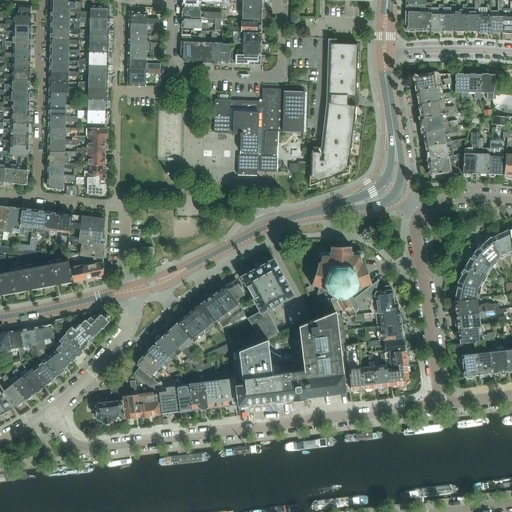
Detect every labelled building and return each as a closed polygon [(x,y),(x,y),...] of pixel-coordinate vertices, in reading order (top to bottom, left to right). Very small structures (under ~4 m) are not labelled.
[(50,0),(51,7),(75,8),(75,1),(71,0),(50,0)] [(262,8),(261,0),(242,0),(242,19),(261,19),(261,10),(261,8),(262,8)] [(479,9),(478,0),(474,0),(474,8),(467,8),(467,26),(467,30),(478,30),(478,26),(479,9)] [(502,32),(503,28),(503,13),(503,9),(502,0),(497,0),(498,10),(490,10),(491,27),(490,31),(502,32)] [(511,1),(510,2),(510,9),(503,9),(503,13),(503,28),(502,32),(502,33),(511,33),(511,1)] [(431,7),(431,8),(431,12),(430,30),(430,31),(442,31),(442,4),(439,4),(438,7),(431,7)] [(455,9),(455,4),(451,4),(450,7),(443,7),(442,26),(443,30),(454,30),(454,26),(455,9)] [(491,27),(490,10),(491,4),(486,4),(486,9),(479,9),(478,26),(478,30),(478,31),(490,32),(490,31),(491,27)] [(17,13),(31,14),(30,13),(30,6),(18,5),(17,13)] [(462,9),(455,9),(454,26),(454,30),(454,31),(467,31),(467,30),(467,26),(467,8),(467,5),(462,5),(462,9)] [(80,13),(80,18),(88,18),(109,18),(109,15),(109,6),(108,6),(105,6),(95,6),(91,6),(90,6),(90,12),(86,12),(86,11),(80,11),(80,13)] [(182,16),(182,17),(187,17),(200,17),(215,18),(221,18),(221,12),(200,11),(200,6),(182,6),(182,14),(182,16)] [(80,8),(75,8),(51,7),(51,18),(69,19),(69,18),(70,12),(76,13),(80,13),(80,11),(80,8)] [(418,31),(419,12),(406,11),(405,28),(408,32),(408,31),(418,31)] [(159,19),(147,19),(147,12),(146,12),(143,12),(134,12),(130,12),(129,12),(129,20),(129,23),(155,24),(158,24),(159,19)] [(430,30),(431,12),(419,12),(418,31),(430,30)] [(5,24),(12,24),(30,25),(31,14),(17,13),(13,13),(12,20),(5,20),(5,24)] [(187,17),(182,17),(182,25),(182,27),(181,27),(181,28),(207,29),(207,23),(201,23),(201,21),(200,21),(200,17),(187,17)] [(69,18),(69,19),(51,18),(50,28),(69,29),(69,23),(74,23),(80,23),(80,19),(76,19),(69,18)] [(87,23),(89,23),(89,30),(109,30),(109,21),(109,18),(88,18),(80,18),(80,19),(80,23),(87,23)] [(233,31),(261,32),(262,32),(261,21),(256,21),(241,21),(241,28),(235,28),(235,27),(233,27),(229,27),(228,31),(233,31)] [(149,28),(155,28),(155,24),(129,23),(128,26),(129,26),(128,34),(147,35),(147,29),(149,29),(149,28)] [(5,31),(5,35),(12,35),(30,36),(30,25),(12,24),(12,31),(5,31)] [(69,34),(79,34),(79,29),(74,29),(69,29),(50,28),(50,39),(69,40),(69,34)] [(87,36),(87,41),(108,41),(109,30),(89,30),(89,36),(87,36)] [(201,42),(200,62),(200,61),(202,62),(210,62),(211,42),(204,42),(205,30),(201,30),(201,42)] [(221,63),(221,58),(222,42),(215,42),(215,31),(211,31),(211,42),(210,62),(211,62),(213,62),(221,63)] [(260,41),(261,41),(262,32),(261,32),(233,31),(232,43),(240,43),(260,43),(259,43),(260,42),(260,41)] [(147,35),(128,34),(128,45),(149,46),(149,41),(146,41),(147,35)] [(5,46),(12,46),(30,47),(30,36),(12,35),(12,42),(5,42),(5,45),(5,46)] [(192,61),(192,62),(200,62),(201,42),(195,41),(195,35),(191,35),(191,38),(190,62),(190,61),(192,61)] [(190,62),(191,38),(181,37),(181,41),(180,59),(183,61),(190,62)] [(79,40),(69,40),(50,39),(50,50),(69,50),(69,44),(79,44),(79,40)] [(224,63),(232,63),(232,62),(232,61),(232,58),(232,54),(232,50),(232,44),(225,44),(225,39),(222,39),(222,42),(221,58),(221,63),(222,63),(222,62),(224,62),(224,63)] [(89,46),(89,53),(108,53),(108,41),(87,41),(86,46),(89,46)] [(260,53),(260,43),(240,43),(240,50),(236,50),(236,54),(260,55),(259,54),(259,53),(260,53)] [(347,171),(355,104),(358,43),(357,43),(330,43),(328,102),(323,148),(311,146),(310,183),(347,171)] [(149,46),(128,45),(128,57),(146,57),(146,51),(149,51),(149,46)] [(5,52),(4,57),(12,57),(30,58),(30,47),(12,46),(12,53),(5,52)] [(69,50),(50,50),(50,60),(68,61),(69,55),(79,55),(79,51),(69,50)] [(79,59),(79,64),(86,64),(108,65),(108,62),(108,53),(89,53),(88,59),(79,59)] [(260,64),(260,55),(236,54),(235,54),(235,58),(235,61),(235,63),(240,63),(250,64),(250,63),(252,63),(252,64),(260,64)] [(4,63),(4,66),(4,68),(11,68),(29,69),(30,58),(12,57),(12,63),(4,63)] [(156,65),(151,65),(151,64),(146,63),(146,57),(128,57),(128,65),(127,65),(127,68),(160,69),(160,64),(156,64),(156,65)] [(68,61),(50,60),(49,71),(68,71),(68,66),(78,66),(78,61),(68,61)] [(78,70),(88,70),(88,76),(107,76),(108,68),(108,65),(86,64),(79,64),(78,70)] [(4,79),(11,79),(29,80),(29,69),(11,68),(11,75),(4,74),(4,79)] [(145,86),(145,80),(146,73),(151,74),(151,73),(160,74),(160,69),(127,68),(127,71),(128,71),(127,86),(145,86)] [(78,77),(78,75),(78,72),(68,72),(68,71),(49,71),(49,81),(68,82),(68,76),(78,77)] [(451,85),(450,79),(450,78),(441,80),(440,74),(440,73),(437,71),(417,75),(414,73),(411,77),(414,79),(415,89),(441,85),(442,86),(451,85)] [(455,74),(455,78),(455,92),(461,92),(461,99),(467,99),(467,92),(468,92),(468,74),(455,74)] [(468,74),(468,92),(474,92),(474,99),(480,99),(480,92),(480,74),(468,74)] [(493,99),(493,92),(495,74),(480,74),(480,92),(486,92),(486,99),(493,99)] [(78,82),(78,87),(86,87),(107,88),(107,76),(88,76),(88,82),(78,82)] [(4,84),(4,90),(4,91),(7,91),(7,90),(11,90),(29,91),(29,80),(11,79),(11,86),(9,86),(9,84),(4,84)] [(70,87),(70,82),(68,82),(49,81),(49,92),(68,92),(78,93),(78,92),(78,87),(70,87)] [(441,85),(415,89),(415,90),(416,89),(417,92),(416,93),(417,96),(418,98),(418,102),(419,103),(443,99),(444,99),(453,98),(452,92),(443,93),(442,86),(441,85)] [(86,87),(78,87),(78,92),(88,93),(87,99),(107,99),(107,88),(86,87)] [(283,89),(275,89),(275,92),(262,92),(263,88),(262,88),(262,101),(230,100),(230,99),(228,99),(219,99),(214,99),(213,133),(228,133),(228,130),(232,131),(232,132),(239,132),(239,134),(240,135),(240,151),(240,155),(238,155),(237,175),(257,176),(257,171),(260,171),(277,172),(278,132),(303,132),(305,91),(284,91),(284,89),(283,89)] [(29,91),(11,90),(11,96),(4,96),(3,101),(11,101),(29,102),(29,98),(31,97),(31,93),(29,92),(29,91)] [(66,105),(66,104),(66,98),(70,98),(70,97),(78,98),(78,93),(68,93),(68,92),(49,92),(49,104),(66,105)] [(85,105),(85,110),(85,111),(107,111),(107,108),(107,104),(107,99),(87,99),(87,105),(85,105)] [(443,99),(419,103),(419,105),(418,106),(419,109),(420,110),(421,117),(446,112),(446,113),(455,111),(454,106),(445,107),(445,104),(444,99),(443,99)] [(3,112),(10,112),(29,113),(29,102),(11,101),(11,107),(3,107),(3,108),(3,112)] [(70,109),(70,104),(66,104),(66,105),(49,104),(48,116),(65,116),(65,109),(69,109),(70,109)] [(77,116),(77,118),(83,118),(83,116),(87,116),(87,122),(92,123),(101,123),(106,123),(106,114),(107,114),(107,111),(85,111),(85,110),(84,110),(77,110),(77,116)] [(3,123),(10,123),(28,124),(29,113),(10,112),(10,120),(3,119),(3,123)] [(421,132),(423,131),(457,125),(457,120),(447,121),(446,113),(446,112),(421,117),(419,117),(421,132)] [(65,116),(48,116),(48,128),(65,128),(65,127),(65,122),(77,122),(77,118),(77,116),(65,116)] [(491,119),(491,125),(502,126),(502,130),(506,130),(508,117),(492,116),(491,119)] [(3,129),(3,134),(10,134),(28,135),(28,124),(10,123),(10,129),(3,129)] [(425,144),(425,145),(450,141),(449,133),(458,131),(457,125),(423,131),(424,138),(424,140),(424,142),(425,144)] [(65,128),(48,128),(48,139),(65,140),(65,133),(70,133),(70,128),(65,127),(65,128)] [(106,131),(106,129),(101,129),(92,128),(87,128),(86,136),(77,136),(77,140),(77,141),(86,141),(105,141),(105,137),(106,137),(106,135),(107,134),(107,132),(106,131)] [(3,145),(10,145),(28,146),(28,135),(10,134),(10,140),(2,140),(2,141),(3,141),(3,145)] [(463,153),(463,159),(462,168),(462,173),(464,173),(464,174),(465,176),(468,176),(470,174),(470,173),(475,173),(477,138),(472,138),(471,147),(464,147),(463,153)] [(483,138),(477,138),(475,173),(480,173),(486,173),(487,173),(489,148),(482,148),(483,138)] [(77,140),(65,140),(48,139),(48,151),(65,151),(65,144),(77,144),(77,141),(77,140)] [(427,157),(428,159),(453,155),(451,147),(461,145),(460,140),(450,141),(425,145),(426,146),(427,151),(426,153),(426,155),(427,157)] [(76,152),(76,153),(105,153),(104,153),(104,150),(105,149),(105,141),(86,141),(86,147),(85,147),(85,148),(76,148),(76,152)] [(10,145),(10,151),(9,156),(16,157),(17,157),(27,157),(28,146),(10,145)] [(501,174),(501,169),(503,148),(489,148),(487,173),(488,173),(489,173),(489,174),(490,176),(493,177),(495,175),(495,174),(496,174),(500,174),(501,174)] [(76,152),(65,151),(48,151),(47,163),(64,164),(64,163),(68,163),(68,156),(76,156),(76,153),(76,152)] [(76,153),(76,156),(76,157),(85,157),(85,159),(86,159),(86,165),(104,166),(104,164),(106,164),(106,162),(106,160),(106,159),(104,159),(104,157),(104,154),(105,154),(105,153),(76,153)] [(453,155),(428,159),(427,159),(429,171),(427,173),(431,176),(433,173),(450,171),(453,173),(456,173),(454,161),(463,159),(463,153),(453,155)] [(5,156),(4,162),(3,181),(8,182),(9,184),(12,184),(14,183),(15,183),(16,165),(16,166),(9,165),(10,159),(10,156),(9,156),(5,156)] [(16,165),(15,183),(23,184),(25,185),(28,183),(27,181),(27,174),(28,173),(29,170),(27,169),(27,168),(20,167),(21,159),(16,158),(16,160),(16,165)] [(298,164),(289,163),(289,173),(299,173),(299,167),(307,167),(307,162),(298,162),(298,164)] [(76,169),(76,165),(76,163),(68,163),(64,163),(64,164),(47,163),(47,175),(64,175),(64,168),(76,169)] [(104,169),(104,166),(86,165),(76,165),(76,169),(84,170),(84,177),(104,178),(105,178),(105,176),(106,175),(106,172),(105,171),(105,169),(104,169)] [(76,180),(76,177),(76,175),(64,175),(47,175),(47,187),(63,189),(64,180),(76,180)] [(76,177),(76,180),(76,185),(88,185),(87,192),(89,193),(90,194),(93,194),(94,193),(102,194),(103,194),(105,193),(105,192),(105,184),(104,184),(104,178),(84,177),(84,178),(76,177)] [(66,186),(66,196),(75,196),(76,186),(66,186)] [(9,207),(0,205),(0,232),(1,233),(2,231),(3,231),(3,232),(6,232),(10,206),(9,207)] [(19,233),(22,213),(22,208),(20,208),(19,206),(16,206),(14,207),(10,206),(6,232),(3,232),(2,236),(2,239),(7,240),(8,235),(9,232),(19,233)] [(22,208),(22,213),(19,233),(19,235),(23,236),(24,230),(32,231),(35,209),(34,209),(34,210),(26,209),(26,208),(22,208)] [(46,211),(35,209),(32,231),(29,250),(35,251),(37,237),(36,237),(36,232),(44,233),(47,211),(46,211)] [(43,238),(48,239),(49,234),(56,235),(59,213),(50,212),(50,211),(47,211),(44,233),(43,238)] [(70,227),(71,219),(72,214),(63,213),(59,213),(56,235),(55,240),(60,240),(61,235),(69,236),(69,234),(70,227)] [(101,232),(102,232),(103,228),(104,219),(72,214),(71,219),(70,227),(80,229),(101,232)] [(69,234),(69,236),(68,240),(72,241),(72,240),(99,244),(100,238),(101,237),(102,235),(101,233),(101,232),(80,229),(79,237),(71,236),(71,234),(69,234)] [(491,238),(490,237),(504,268),(500,259),(506,256),(510,264),(511,264),(508,231),(507,230),(497,235),(495,234),(492,235),(491,237),(491,238)] [(476,250),(476,249),(492,267),(497,262),(503,269),(504,268),(490,237),(482,245),(480,245),(477,247),(477,249),(476,250)] [(81,246),(80,254),(102,257),(103,255),(103,254),(103,252),(103,250),(103,248),(103,244),(99,244),(72,240),(72,241),(72,245),(81,246)] [(351,246),(346,246),(346,240),(343,240),(343,241),(340,241),(338,241),(338,240),(337,240),(335,240),(335,246),(330,246),(330,251),(328,251),(320,252),(319,252),(318,253),(318,254),(318,256),(318,257),(320,258),(321,259),(320,262),(318,262),(311,284),(319,287),(317,293),(319,300),(322,298),(323,300),(311,304),(316,317),(335,309),(336,310),(341,308),(342,311),(341,312),(342,316),(355,315),(355,313),(358,309),(370,309),(372,313),(371,301),(374,296),(376,291),(374,287),(372,285),(371,283),(364,261),(362,262),(361,258),(362,257),(363,256),(363,254),(363,253),(362,252),(361,251),(360,251),(355,251),(351,251),(351,246)] [(498,275),(499,274),(492,267),(476,249),(473,255),(472,254),(470,258),(470,257),(469,259),(467,259),(466,262),(466,264),(466,265),(487,277),(490,271),(498,275)] [(103,261),(103,259),(93,258),(94,263),(87,264),(85,264),(85,265),(83,265),(84,268),(82,268),(84,279),(85,279),(84,277),(86,277),(86,278),(94,277),(97,278),(101,277),(102,275),(103,275),(103,274),(103,261)] [(262,340),(267,338),(280,333),(266,309),(288,297),(293,294),(274,259),(260,266),(259,264),(261,268),(258,269),(256,270),(254,266),(253,267),(255,269),(241,276),(241,277),(242,277),(260,311),(246,318),(257,334),(259,336),(262,340)] [(59,281),(59,282),(60,282),(64,281),(65,283),(70,282),(69,280),(71,280),(72,282),(73,282),(73,281),(72,277),(70,269),(68,260),(39,265),(43,287),(51,286),(51,284),(51,283),(55,283),(56,283),(56,281),(59,281)] [(70,269),(72,277),(73,281),(75,281),(76,282),(80,281),(80,280),(84,279),(82,268),(84,268),(83,265),(85,265),(85,264),(84,260),(76,261),(77,268),(70,269)] [(30,286),(30,288),(31,287),(35,286),(35,287),(36,289),(43,287),(39,265),(10,270),(14,293),(22,291),(22,289),(26,288),(27,288),(27,287),(30,286)] [(462,273),(458,282),(491,288),(491,287),(483,283),(487,277),(466,265),(465,265),(462,271),(462,273)] [(0,291),(1,293),(2,293),(2,292),(6,292),(6,294),(14,293),(10,270),(0,272),(0,291)] [(226,286),(225,285),(228,290),(241,310),(247,306),(243,301),(242,301),(240,297),(244,294),(236,280),(236,279),(235,279),(227,284),(228,285),(226,286)] [(455,300),(477,298),(478,298),(481,287),(490,289),(491,288),(458,282),(458,283),(456,284),(455,287),(457,289),(455,300)] [(212,294),(213,294),(231,322),(232,323),(244,315),(241,310),(228,290),(225,285),(224,286),(224,285),(221,285),(221,284),(217,287),(217,290),(217,291),(216,292),(213,294),(213,293),(212,294)] [(376,291),(374,296),(371,301),(372,313),(374,313),(381,312),(398,310),(398,309),(399,308),(399,305),(397,304),(397,303),(394,303),(392,289),(391,289),(390,286),(389,285),(384,286),(383,287),(384,290),(376,291)] [(231,322),(213,294),(212,295),(211,294),(208,293),(204,296),(205,296),(204,299),(205,300),(204,300),(203,300),(201,302),(200,303),(216,324),(219,322),(223,327),(231,322)] [(477,306),(477,298),(455,300),(455,302),(452,303),(453,308),(456,309),(456,314),(499,309),(498,303),(493,304),(493,305),(488,305),(487,304),(481,304),(480,306),(477,306)] [(216,324),(200,303),(199,303),(198,303),(196,302),(192,305),(192,308),(193,309),(188,312),(205,333),(216,324)] [(238,403),(240,403),(242,402),(242,403),(281,398),(286,397),(291,397),(291,398),(296,398),(296,397),(298,397),(300,397),(301,397),(305,397),(305,395),(345,390),(340,351),(346,351),(345,344),(344,336),(344,331),(343,330),(343,328),(343,326),(342,316),(341,312),(342,311),(341,308),(336,310),(335,309),(316,317),(298,325),(303,369),(288,370),(279,371),(279,372),(271,373),(267,338),(262,340),(257,342),(254,344),(250,345),(248,346),(247,346),(243,348),(240,349),(231,352),(233,367),(234,377),(237,398),(238,403)] [(499,309),(456,314),(457,320),(455,321),(455,326),(458,327),(458,328),(480,326),(479,317),(481,317),(481,318),(489,317),(489,316),(499,315),(499,309)] [(381,312),(374,313),(372,313),(363,314),(363,319),(375,318),(376,326),(392,324),(401,323),(401,321),(402,321),(403,320),(403,317),(401,316),(400,316),(400,314),(399,310),(381,312)] [(101,314),(98,311),(98,312),(95,315),(94,314),(93,316),(92,315),(87,321),(85,319),(81,324),(93,336),(99,330),(102,327),(108,321),(108,320),(109,319),(110,319),(110,316),(109,316),(107,314),(105,314),(103,316),(101,314)] [(180,326),(192,340),(194,342),(198,339),(205,333),(188,312),(187,313),(187,312),(184,312),(181,315),(181,317),(181,318),(176,322),(180,326)] [(78,315),(73,316),(80,323),(81,323),(78,315)] [(63,319),(55,320),(55,323),(59,327),(64,322),(63,319)] [(188,358),(190,361),(194,357),(188,350),(189,350),(186,346),(192,340),(180,326),(176,322),(173,322),(173,321),(169,325),(170,325),(170,328),(169,328),(170,329),(165,333),(181,350),(183,354),(188,358)] [(74,329),(71,326),(65,332),(65,333),(83,350),(83,349),(82,349),(83,348),(85,348),(87,346),(87,344),(91,340),(90,340),(94,336),(93,336),(81,324),(80,323),(77,327),(74,329)] [(398,338),(403,337),(402,335),(403,334),(403,331),(402,330),(402,328),(401,328),(401,323),(392,324),(376,326),(364,328),(365,332),(372,332),(377,331),(378,340),(383,340),(398,338)] [(37,350),(38,350),(42,349),(43,349),(42,339),(53,337),(51,324),(41,325),(41,326),(32,327),(32,328),(33,332),(37,350)] [(469,342),(473,341),(482,340),(486,340),(485,335),(483,335),(482,327),(478,328),(477,327),(458,330),(458,331),(457,331),(456,333),(455,333),(456,337),(458,338),(459,338),(459,339),(460,342),(459,342),(460,343),(469,342)] [(37,354),(37,350),(33,332),(32,328),(19,330),(23,350),(30,349),(33,349),(33,350),(32,351),(32,356),(35,355),(37,354)] [(18,351),(20,360),(25,358),(23,350),(19,330),(7,332),(8,336),(11,352),(18,351)] [(11,352),(8,336),(7,332),(4,332),(3,332),(0,332),(0,351),(5,350),(5,353),(11,352)] [(65,333),(59,340),(61,343),(56,348),(57,349),(66,358),(70,362),(74,358),(77,356),(78,356),(79,357),(83,352),(83,351),(82,350),(83,350),(65,333)] [(158,345),(172,359),(176,354),(177,355),(178,354),(181,351),(183,354),(181,350),(165,333),(162,336),(162,335),(161,336),(159,335),(158,335),(155,338),(155,341),(155,342),(158,345)] [(403,338),(403,337),(398,338),(383,340),(378,340),(367,342),(368,346),(379,345),(379,346),(384,345),(384,351),(404,348),(404,347),(405,346),(405,342),(403,341),(403,340),(403,338)] [(494,338),(488,338),(490,351),(493,372),(497,372),(498,372),(498,373),(499,373),(500,374),(505,374),(506,372),(506,371),(507,370),(507,371),(504,345),(495,345),(494,338)] [(172,359),(158,345),(155,342),(154,342),(152,340),(149,341),(149,340),(146,343),(147,346),(146,346),(149,348),(145,352),(165,372),(169,368),(166,365),(172,359)] [(484,352),(482,340),(473,341),(474,344),(478,374),(483,374),(483,373),(484,373),(484,374),(486,376),(491,376),(492,373),(492,372),(490,351),(484,352)] [(511,348),(510,349),(509,340),(503,341),(504,345),(507,371),(508,371),(508,370),(507,370),(507,368),(511,367),(511,370),(511,369),(511,348)] [(473,375),(478,374),(474,344),(473,341),(469,342),(470,351),(470,352),(470,353),(461,355),(461,356),(459,358),(460,363),(462,364),(464,376),(465,376),(465,377),(467,378),(471,378),(473,376),(473,375)] [(346,351),(351,390),(351,389),(352,391),(354,392),(357,392),(359,390),(359,388),(363,388),(360,364),(358,343),(345,344),(346,351)] [(45,359),(57,374),(57,375),(58,374),(59,374),(61,374),(63,372),(64,370),(63,370),(67,367),(65,365),(70,362),(66,358),(57,349),(45,359)] [(386,364),(391,364),(391,365),(406,363),(407,363),(407,361),(408,360),(408,357),(407,356),(406,354),(405,354),(404,350),(380,353),(380,357),(385,357),(389,357),(390,362),(385,362),(386,364)] [(136,362),(135,363),(139,367),(153,379),(159,373),(162,375),(165,372),(145,352),(141,356),(139,354),(136,354),(133,357),(133,360),(136,362)] [(368,363),(360,364),(363,388),(364,388),(364,389),(365,389),(367,391),(370,390),(372,388),(372,387),(376,386),(374,363),(373,354),(368,355),(368,363)] [(41,362),(32,369),(45,384),(46,384),(48,384),(50,382),(51,380),(50,380),(51,379),(57,374),(45,359),(44,357),(39,360),(41,362)] [(194,357),(190,361),(196,367),(201,365),(194,357)] [(386,364),(385,362),(385,357),(380,357),(381,362),(374,363),(376,386),(377,386),(377,388),(378,388),(379,389),(383,389),(384,387),(385,387),(385,385),(386,385),(389,385),(386,364)] [(188,358),(183,362),(190,369),(190,370),(196,367),(190,361),(188,358)] [(25,369),(20,373),(35,392),(42,387),(45,385),(45,384),(32,369),(26,361),(22,364),(25,369)] [(391,364),(386,364),(389,385),(405,383),(405,384),(407,384),(409,381),(409,379),(408,379),(407,372),(410,371),(409,364),(406,365),(406,363),(391,365),(391,364)] [(202,364),(201,365),(196,367),(197,376),(199,376),(200,381),(188,382),(189,384),(191,404),(192,409),(194,410),(198,409),(199,408),(204,407),(204,406),(207,406),(207,407),(204,380),(203,370),(202,364)] [(137,393),(139,415),(140,415),(140,416),(142,417),(147,417),(148,415),(148,414),(149,414),(149,412),(151,412),(153,414),(157,413),(158,412),(156,391),(159,390),(157,383),(153,379),(139,367),(133,374),(149,388),(153,387),(153,391),(137,393)] [(238,403),(237,398),(234,377),(233,367),(230,367),(231,377),(219,379),(222,405),(223,405),(224,406),(228,406),(229,404),(234,404),(234,402),(237,402),(237,403),(238,403)] [(9,379),(25,399),(25,400),(25,399),(26,398),(26,399),(29,399),(31,397),(31,395),(32,394),(35,392),(20,373),(16,369),(12,372),(15,375),(9,379)] [(215,379),(204,380),(207,407),(209,408),(213,407),(214,406),(219,406),(219,404),(222,404),(222,405),(219,379),(219,371),(216,371),(216,374),(214,374),(215,379)] [(14,405),(14,406),(15,406),(16,405),(17,405),(19,405),(21,404),(21,401),(22,401),(25,399),(9,379),(4,372),(0,374),(0,375),(5,382),(1,385),(14,405)] [(192,409),(191,404),(189,384),(180,385),(179,380),(182,379),(181,373),(174,376),(173,376),(174,385),(177,406),(178,411),(183,410),(184,410),(185,412),(190,411),(191,409),(192,409)] [(124,414),(125,417),(126,417),(128,419),(132,418),(133,416),(139,415),(137,393),(137,391),(136,391),(135,380),(131,381),(132,391),(130,392),(124,393),(124,395),(122,395),(124,414)] [(123,412),(120,381),(117,381),(110,389),(110,392),(111,392),(109,394),(110,394),(111,392),(114,395),(115,400),(106,401),(106,400),(106,399),(108,397),(107,397),(106,399),(106,398),(103,402),(97,403),(95,405),(95,406),(95,407),(95,411),(95,413),(96,413),(96,416),(96,418),(99,420),(102,420),(103,423),(112,421),(112,419),(124,417),(123,412)] [(177,406),(174,385),(163,387),(163,381),(157,383),(159,390),(161,413),(166,412),(169,412),(178,411),(177,406)] [(3,396),(0,390),(0,413),(11,408),(3,396)] [(481,416),(451,420),(453,430),(482,426),(481,416)] [(439,421),(410,425),(411,435),(441,431),(439,421)] [(367,430),(337,434),(338,443),(368,440),(367,430)] [(325,435),(296,439),(297,449),(326,445),(325,435)] [(256,443),(226,447),(227,457),(257,453),(256,443)] [(214,448),(184,452),(185,462),(215,458),(214,448)] [(131,459),(101,462),(102,472),(132,468),(131,459)] [(89,464),(60,467),(61,477),(91,474),(89,464)] [(17,472),(0,474),(0,484),(19,482),(17,472)] [(502,480),(472,483),(473,493),(503,490),(502,480)] [(460,485),(430,488),(431,498),(461,495),(460,485)] [(341,497),(315,500),(314,505),(316,509),(371,503),(371,499),(369,494),(341,497)]
